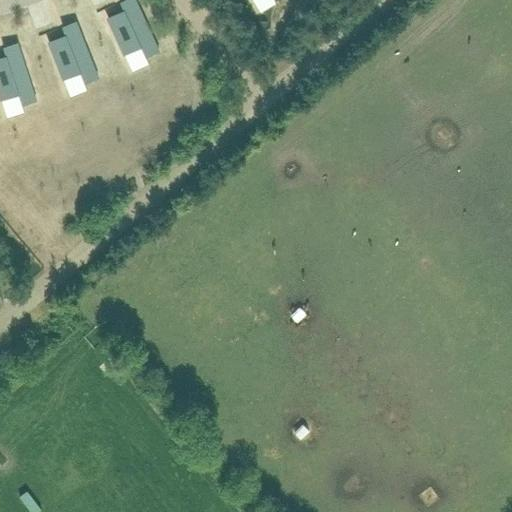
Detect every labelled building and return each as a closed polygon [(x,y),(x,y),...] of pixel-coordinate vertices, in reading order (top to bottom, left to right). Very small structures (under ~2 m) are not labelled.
[(124,11),(108,19),(124,53),(131,51),(131,52),(141,48),(145,56),(158,50),(135,0),(122,0),(120,1),(124,11)] [(66,36),(49,43),(63,78),(70,76),(70,78),(80,74),(84,82),(97,77),(75,21),(62,26),(66,36)] [(6,57),(0,58),(0,97),(0,99),(7,97),(8,99),(18,95),(21,104),(35,99),(16,42),(2,46),(6,57)] [(90,81),(69,96),(77,107),(98,93),(90,81)] [(53,236),(37,248),(43,257),(60,245),(53,236)]
